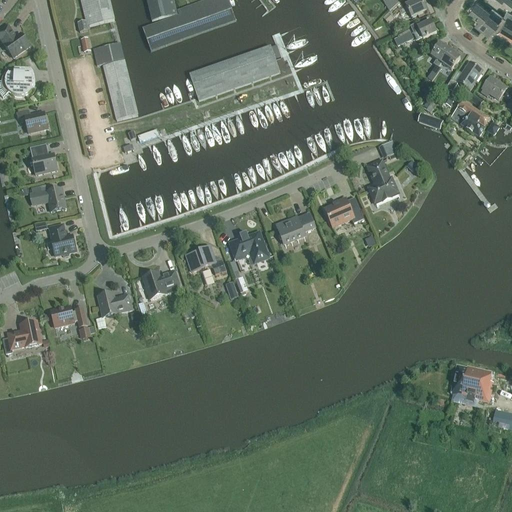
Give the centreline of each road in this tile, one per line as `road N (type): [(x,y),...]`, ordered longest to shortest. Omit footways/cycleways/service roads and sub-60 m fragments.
road 1 (residential): [(100,257),(381,150)]
road 2 (unclassified): [(100,257),(41,0)]
